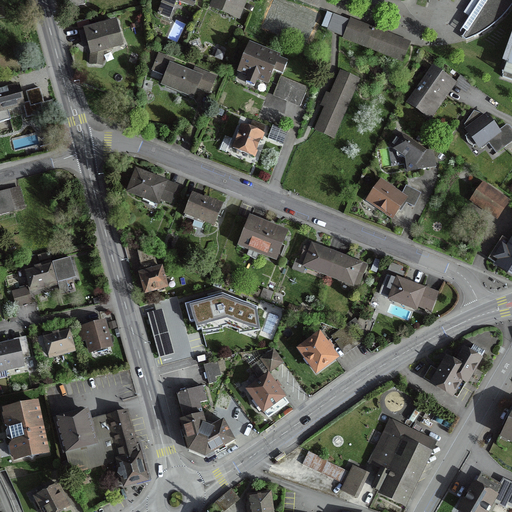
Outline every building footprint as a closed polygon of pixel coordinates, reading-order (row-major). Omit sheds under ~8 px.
[(177,0),(193,6),(195,0),(163,0),(158,14),(169,18),(176,0),(177,0)] [(246,0),(215,0),(213,7),(233,15),(236,10),(241,12),(246,0)] [(511,0),(480,0),(470,17),(464,25),(468,28),(466,31),(474,37),(484,31),(493,25),(501,18),(508,10),(511,4),(511,42),(505,62),(507,63),(502,77),(511,80),(511,0)] [(344,37),(351,21),(341,18),(327,15),(325,33),(338,36),(344,37)] [(351,21),(344,37),(403,60),(410,44),(384,34),(383,33),(351,21)] [(88,41),(91,52),(90,64),(101,65),(103,51),(112,48),(112,46),(122,44),(116,22),(79,33),(82,41),(83,43),(88,41)] [(273,70),(278,59),(279,56),(250,44),(239,71),(268,83),(273,70)] [(163,75),(164,73),(167,75),(164,84),(179,90),(178,92),(192,98),(197,86),(210,92),(216,78),(195,70),(193,75),(171,66),(173,61),(159,55),(154,69),(153,71),(163,75)] [(433,68),(409,102),(424,113),(429,105),(434,108),(435,106),(437,107),(445,95),(444,95),(453,82),(433,68)] [(358,80),(341,72),(316,130),(333,137),(358,80)] [(460,77),(454,86),(466,94),(472,85),(460,77)] [(285,78),(278,95),(302,105),(309,88),(285,78)] [(19,86),(0,91),(0,113),(8,112),(7,109),(23,105),(19,86)] [(486,117),(474,112),(470,118),(465,124),(469,129),(467,130),(479,146),(481,145),(482,147),(489,142),(496,153),(505,146),(511,141),(511,133),(511,132),(506,126),(499,132),(487,116),(486,117)] [(253,122),(250,130),(242,126),(234,148),(236,149),(237,151),(240,153),(243,152),(254,156),(263,135),(262,134),(265,127),(253,122)] [(433,153),(430,150),(426,151),(404,136),(398,137),(391,147),(400,153),(403,153),(408,157),(406,159),(409,171),(424,168),(423,166),(427,165),(427,166),(428,166),(435,165),(433,153)] [(171,202),(176,187),(155,179),(137,172),(133,171),(131,175),(130,180),(133,181),(129,191),(156,201),(157,202),(159,197),(171,202)] [(393,216),(398,208),(405,198),(401,195),(381,181),(371,195),(377,200),(378,207),(393,216)] [(496,214),(505,201),(484,187),(475,200),(496,214)] [(0,213),(12,210),(8,191),(0,193),(0,213)] [(205,200),(193,195),(185,216),(195,221),(197,218),(214,225),(222,205),(206,199),(205,200)] [(285,233),(249,219),(240,242),(240,243),(239,246),(249,249),(250,246),(276,256),(285,233)] [(511,273),(511,240),(511,242),(502,236),(488,258),(511,273)] [(306,265),(329,274),(337,255),(308,244),(307,244),(303,256),(309,258),(306,265)] [(365,267),(337,255),(329,274),(352,283),(355,277),(361,279),(366,267),(365,267)] [(58,283),(76,278),(70,258),(52,263),(53,266),(49,267),(48,264),(27,270),(33,289),(54,284),(53,281),(57,280),(58,283)] [(401,270),(402,267),(391,262),(388,270),(403,276),(405,272),(401,270)] [(152,266),(140,269),(142,273),(140,274),(145,293),(156,290),(157,293),(165,290),(164,287),(166,287),(161,268),(153,270),(152,266)] [(437,295),(413,286),(398,280),(391,278),(386,289),(393,292),(391,298),(416,308),(417,305),(431,310),(437,295)] [(27,288),(13,292),(17,307),(31,303),(27,288)] [(206,310),(214,313),(218,303),(221,305),(217,315),(239,324),(242,317),(246,307),(247,305),(230,298),(231,296),(222,293),(220,299),(212,295),(206,310)] [(186,303),(172,307),(174,314),(158,319),(164,340),(186,334),(180,314),(188,312),(186,303)] [(84,328),(91,351),(110,345),(104,322),(84,328)] [(355,336),(365,328),(360,322),(347,332),(355,336)] [(365,328),(355,336),(364,340),(370,336),(365,328)] [(72,341),(69,340),(66,330),(45,336),(51,356),(72,350),(72,349),(73,346),(72,341)] [(345,353),(364,340),(355,336),(347,332),(336,340),(345,353)] [(320,335),(300,349),(317,371),(336,357),(332,351),(325,341),(324,341),(320,335)] [(207,336),(202,338),(205,348),(210,347),(207,336)] [(21,359),(18,342),(1,346),(6,369),(23,365),(21,359)] [(440,372),(433,384),(446,391),(448,388),(454,391),(459,384),(461,385),(464,380),(466,382),(484,352),(474,346),(470,353),(465,350),(461,357),(456,354),(452,361),(447,359),(441,370),(440,372)] [(273,350),(261,359),(270,371),(282,362),(273,350)] [(217,361),(213,362),(204,365),(209,384),(217,382),(215,377),(221,375),(217,361)] [(257,377),(264,372),(259,366),(253,370),(257,377)] [(287,403),(282,396),(278,391),(279,390),(272,381),(272,382),(268,376),(249,390),(264,410),(269,417),(287,403)] [(197,453),(210,423),(205,421),(199,403),(207,401),(203,386),(177,393),(184,419),(180,420),(189,450),(197,453)] [(20,402),(18,406),(5,408),(8,421),(5,425),(9,428),(12,440),(9,444),(14,447),(16,459),(29,457),(32,459),(35,455),(47,453),(36,402),(24,405),(20,402)] [(95,441),(66,449),(73,474),(120,458),(120,460),(118,460),(121,469),(119,470),(118,474),(121,477),(123,476),(125,485),(144,480),(143,478),(146,474),(147,473),(139,444),(136,445),(126,410),(89,421),(95,441)] [(57,422),(65,450),(66,449),(95,441),(89,421),(87,413),(57,422)] [(228,419),(235,431),(245,426),(238,413),(237,414),(228,419)] [(215,425),(210,423),(197,453),(205,457),(235,440),(231,434),(224,420),(215,425)] [(267,433),(277,426),(275,423),(265,431),(267,433)] [(373,486),(404,502),(433,442),(397,424),(377,466),(382,469),(373,486)] [(328,461),(309,452),(303,464),(345,484),(351,473),(327,461),(328,461)] [(287,455),(285,453),(278,459),(280,461),(287,455)] [(355,497),(366,473),(354,467),(351,473),(345,484),(342,490),(355,497)] [(485,511),(493,499),(502,485),(481,473),(460,509),(464,511),(485,511)] [(511,483),(508,482),(502,485),(493,499),(505,507),(507,504),(511,506),(511,483)] [(58,485),(35,497),(43,511),(55,511),(69,505),(58,485)] [(225,508),(238,499),(232,491),(220,500),(225,508)] [(272,511),(270,492),(249,495),(251,511),(272,511)]
